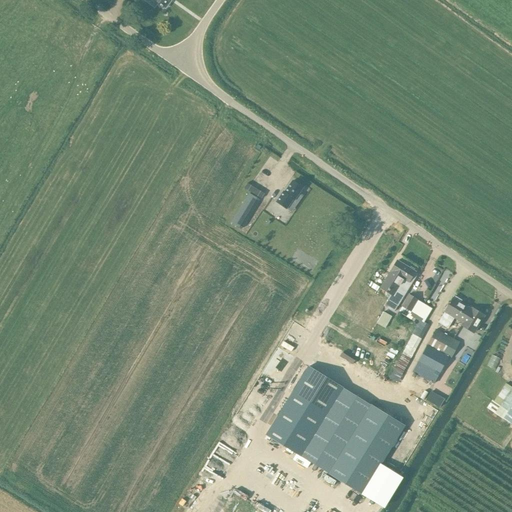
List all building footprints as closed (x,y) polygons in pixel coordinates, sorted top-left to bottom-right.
[(154,0),(165,8),(171,0),(154,0)] [(293,199),(297,202),(302,196),(299,194),(303,188),(292,181),(284,193),(283,192),(276,202),(286,209),(293,199)] [(247,183),(244,188),(261,199),(264,194),(247,183)] [(249,193),(231,223),(242,229),(260,200),(249,193)] [(397,260),(380,288),(390,294),(387,299),(398,305),(417,274),(414,272),(415,271),(414,271),(414,269),(410,267),(409,268),(397,260)] [(408,294),(398,311),(413,321),(417,315),(411,312),(418,300),(408,294)] [(461,300),(455,296),(454,296),(453,298),(450,302),(449,302),(449,303),(448,305),(447,305),(444,310),(445,311),(438,322),(448,328),(454,318),(462,323),(461,325),(473,333),(484,315),(472,308),(471,309),(460,302),(461,300)] [(391,317),(383,312),(381,316),(389,321),(391,317)] [(429,325),(419,320),(412,334),(394,369),(393,369),(385,386),(394,391),(429,325)] [(434,384),(448,357),(450,358),(459,342),(435,329),(427,344),(412,372),(434,384)] [(494,368),(499,358),(493,355),(487,365),(494,368)] [(343,387),(308,366),(266,435),(300,456),(343,387)] [(487,408),(511,425),(511,387),(511,388),(505,384),(493,401),(492,400),(487,408)] [(343,387),(300,456),(362,494),(405,426),(343,387)] [(427,399),(441,405),(444,398),(430,392),(427,399)]
